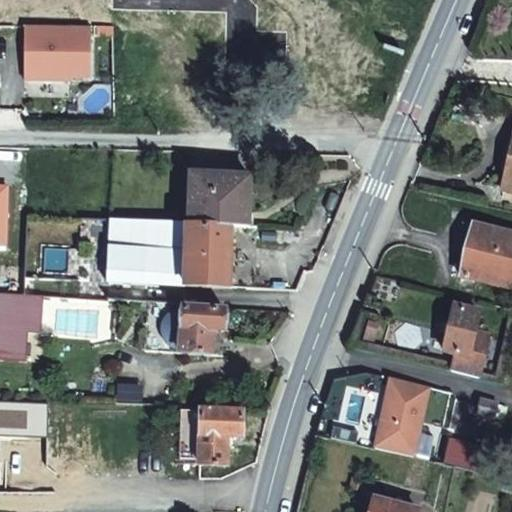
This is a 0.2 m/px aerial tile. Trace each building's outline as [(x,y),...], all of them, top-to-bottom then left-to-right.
[(93,26),(25,27),(25,82),(93,82),(93,26)] [(511,152),(502,190),(511,192),(511,152)] [(252,176),(193,173),(191,224),(187,224),(186,283),(232,286),(234,225),(250,225),(252,176)] [(180,351),(183,307),(186,283),(187,224),(187,222),(119,219),(116,261),(105,262),(104,299),(131,301),(146,302),(144,349),(180,351)] [(119,219),(107,219),(105,262),(116,261),(119,219)] [(511,234),(474,225),(462,276),(511,288),(511,234)] [(393,300),(399,281),(373,275),(366,293),(393,300)] [(0,292),(0,358),(25,359),(28,331),(39,331),(43,295),(0,292)] [(444,349),(456,354),(452,369),(480,377),(490,335),(475,331),(479,311),(455,305),(444,349)] [(224,310),(183,307),(180,351),(221,354),(224,310)] [(431,389),(388,380),(374,446),(417,455),(431,389)] [(495,417),(499,403),(483,399),(479,414),(495,417)] [(45,405),(0,403),(0,433),(44,435),(45,405)] [(241,435),(241,412),(200,412),(200,464),(227,464),(226,435),(241,435)] [(414,511),(415,510),(371,500),(368,511),(414,511)]
